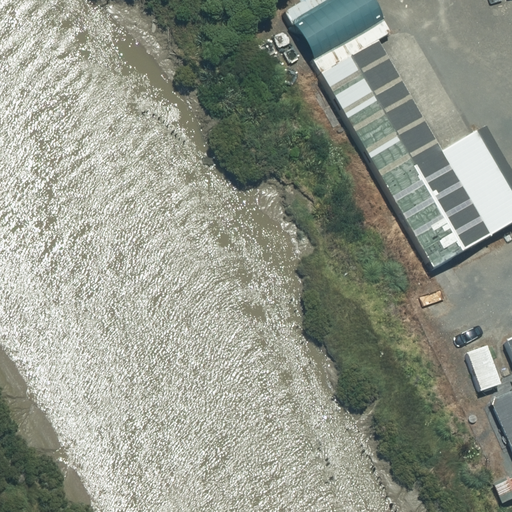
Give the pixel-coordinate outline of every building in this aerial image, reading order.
[(363,0),(326,0),(273,29),(291,63),(373,19),(363,0)] [(310,74),(423,269),(511,217),(511,187),(476,126),(432,152),(368,41),(310,74)] [(411,106),(448,85),(435,62),(398,83),(411,106)] [(511,335),(504,339),(511,356),(511,392),(494,400),(511,443),(511,335)] [(484,347),(464,354),(478,394),(498,387),(484,347)] [(511,473),(488,484),(496,502),(511,494),(511,473)]
